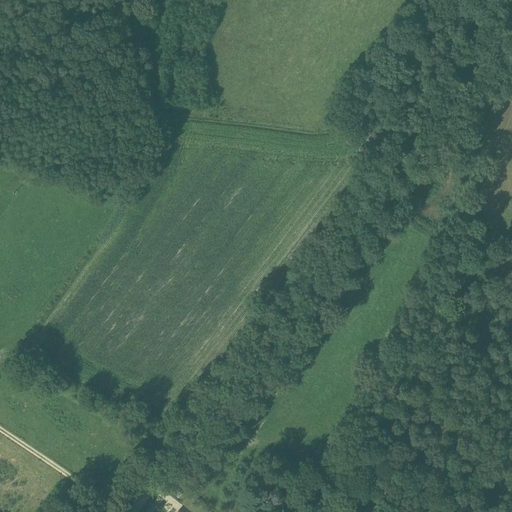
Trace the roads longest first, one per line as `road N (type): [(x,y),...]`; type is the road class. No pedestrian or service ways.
road 1 (track): [(137,511),(511,27)]
road 2 (track): [(0,429),(122,511)]
